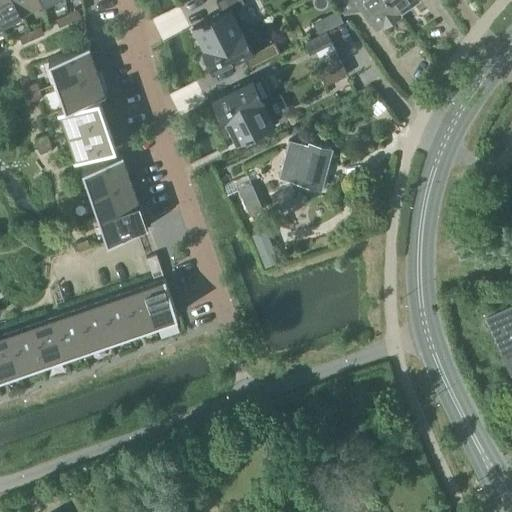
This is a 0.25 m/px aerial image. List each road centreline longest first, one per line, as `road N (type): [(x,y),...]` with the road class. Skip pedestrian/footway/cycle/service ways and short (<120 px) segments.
road 1 (residential): [(0,484),(426,338)]
road 2 (residential): [(227,324),(124,0)]
road 3 (tertiary): [(426,338),(418,273),(423,197),(468,94),(511,45)]
road 4 (tertiary): [(511,511),(426,338)]
